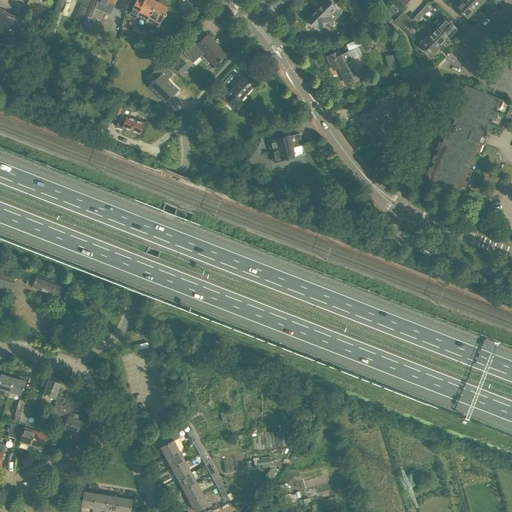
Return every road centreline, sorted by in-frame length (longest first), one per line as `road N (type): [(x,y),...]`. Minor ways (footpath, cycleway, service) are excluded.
road 1 (motorway): [(0,212),(511,411)]
road 2 (motorway): [(511,372),(0,173)]
road 3 (tertiary): [(511,254),(406,211),(375,189),(259,29)]
road 4 (residential): [(116,434),(79,366),(0,339)]
road 5 (residential): [(0,486),(116,434)]
road 6 (residential): [(184,122),(259,29)]
